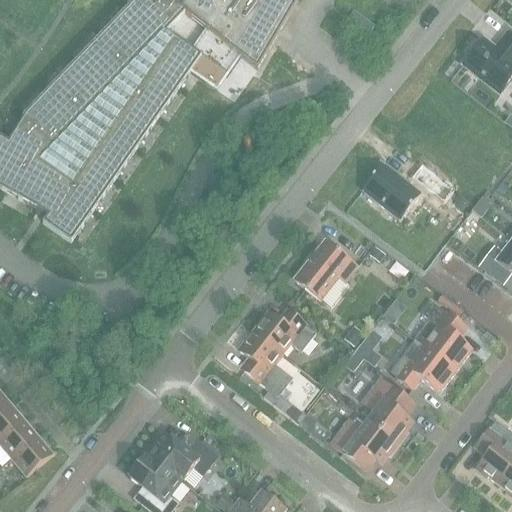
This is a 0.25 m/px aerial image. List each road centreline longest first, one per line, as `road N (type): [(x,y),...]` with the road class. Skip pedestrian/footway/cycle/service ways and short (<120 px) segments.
road 1 (residential): [(172,361),(451,0)]
road 2 (residential): [(364,511),(172,361)]
road 3 (residential): [(52,511),(172,361)]
road 4 (residential): [(413,495),(511,372)]
